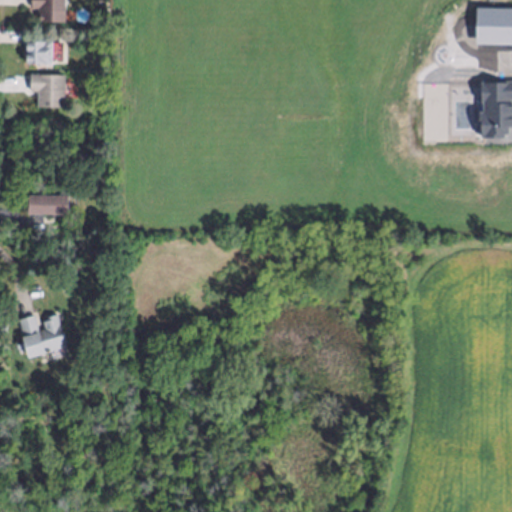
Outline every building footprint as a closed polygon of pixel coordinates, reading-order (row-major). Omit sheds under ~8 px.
[(31,0),(63,0),(63,24),(38,23),(39,9),(31,8),(31,0)] [(22,62),(23,39),(49,39),(48,62),(22,62)] [(25,72),(58,73),(58,104),(32,103),(32,93),(37,93),(37,88),(25,88),(25,72)] [(28,217),(29,200),(68,202),(67,218),(28,217)] [(26,356),(14,316),(34,310),(35,316),(52,312),(61,343),(26,356)]
